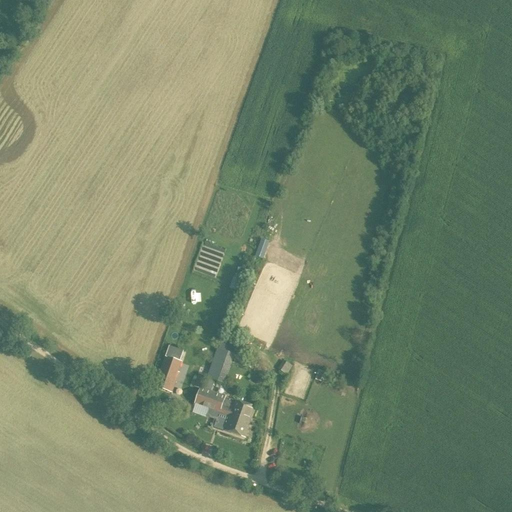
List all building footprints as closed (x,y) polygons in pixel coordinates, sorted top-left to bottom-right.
[(206,243),(196,270),(215,277),(224,249),(206,243)] [(235,290),(239,279),(232,276),(228,287),(235,290)] [(221,340),(218,347),(233,353),(236,345),(221,340)] [(226,375),(231,362),(224,360),(224,359),(215,356),(208,377),(221,382),(223,374),(226,375)] [(286,374),(291,366),(284,362),(279,370),(286,374)] [(171,380),(158,376),(154,387),(167,391),(171,380)] [(210,392),(215,380),(207,378),(206,377),(205,383),(202,390),(210,392)] [(205,383),(196,380),(194,387),(201,389),(202,390),(205,383)] [(222,407),(225,397),(210,392),(202,390),(201,389),(195,406),(229,417),(224,430),(246,437),(250,424),(246,423),(239,420),(240,418),(236,417),(237,415),(230,413),(230,414),(221,410),(222,407)] [(246,423),(250,424),(255,408),(234,401),(231,410),(222,407),(221,410),(230,414),(230,413),(237,415),(236,417),(240,418),(239,420),(246,423)] [(97,462),(94,471),(103,474),(106,464),(97,462)] [(46,482),(51,470),(41,466),(36,478),(46,482)] [(136,508),(145,510),(147,504),(137,502),(136,508)]
